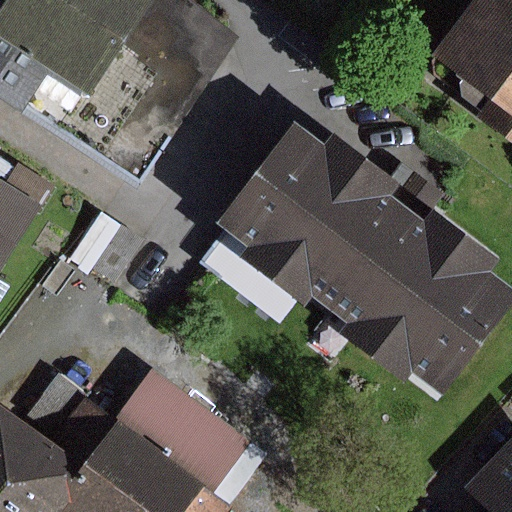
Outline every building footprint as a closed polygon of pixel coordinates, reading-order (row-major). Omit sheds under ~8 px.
[(0,0),(0,101),(11,109),(19,97),(55,120),(107,44),(146,70),(92,151),(133,178),(160,137),(164,139),(193,96),(208,106),(228,76),(212,65),(234,33),(184,0),(0,0)] [(511,0),(458,0),(419,51),(476,95),(464,111),(511,147),(511,0)] [(385,180),(318,129),(310,140),(279,116),(201,219),(232,243),(224,252),(291,303),(298,293),(332,319),(325,329),(392,379),(399,370),(429,393),(508,290),(477,267),(485,256),(419,206),(411,217),(377,191),(385,180)] [(0,177),(0,289),(3,285),(0,283),(0,254),(32,204),(36,206),(49,186),(10,162),(0,177)] [(137,238),(94,210),(64,257),(107,284),(137,238)] [(0,511),(57,511),(61,507),(129,417),(92,389),(94,387),(67,367),(31,416),(0,393),(0,511)] [(129,417),(61,507),(67,511),(234,511),(241,502),(237,499),(275,448),(166,367),(129,417)] [(511,511),(511,422),(452,485),(470,502),(460,511),(511,511)]
